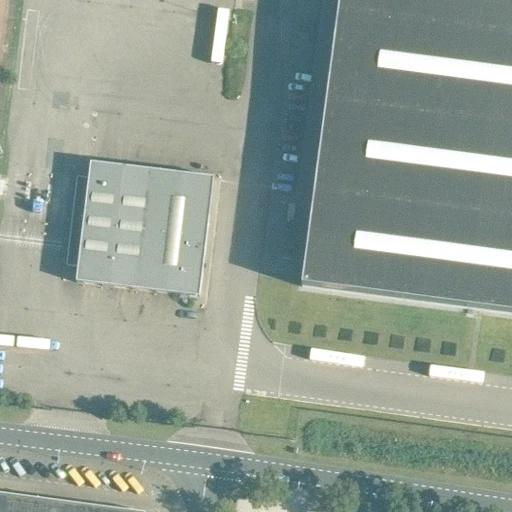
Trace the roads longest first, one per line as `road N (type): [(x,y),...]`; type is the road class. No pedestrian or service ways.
road 1 (tertiary): [(491,511),(212,471)]
road 2 (tertiary): [(212,471),(0,443)]
